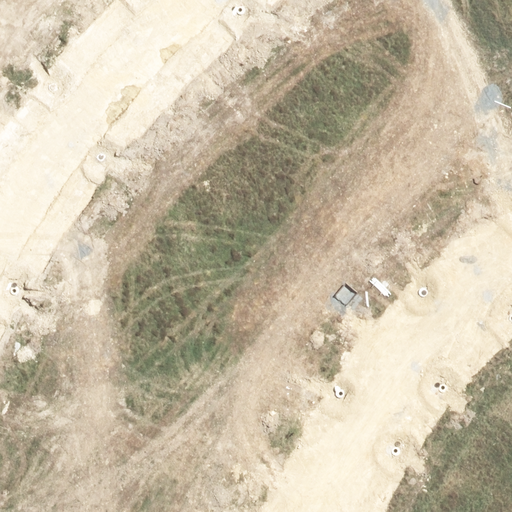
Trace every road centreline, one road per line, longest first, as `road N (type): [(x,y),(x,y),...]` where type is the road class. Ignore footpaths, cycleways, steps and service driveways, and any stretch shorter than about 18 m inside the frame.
road 1 (residential): [(323,511),(417,349),(511,261)]
road 2 (residential): [(189,0),(73,130),(0,240)]
